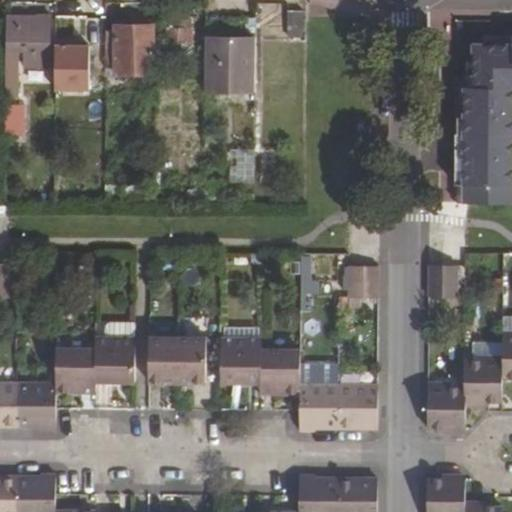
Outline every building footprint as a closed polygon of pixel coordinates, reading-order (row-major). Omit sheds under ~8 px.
[(304,11),(289,11),(289,36),(305,36),(304,11)] [(37,17),(8,18),(8,50),(5,51),(5,96),(19,96),(19,50),(25,50),(26,66),(50,66),(50,16),(37,16),(37,17)] [(354,23),(314,22),(313,87),(352,88),(354,23)] [(116,30),(105,29),(105,67),(115,68),(115,74),(153,75),(152,26),(115,27),(116,30)] [(195,27),(168,26),(167,41),(195,42),(195,27)] [(256,82),(257,38),(207,38),(207,82),(256,82)] [(72,42),(56,42),(55,90),(90,90),(90,47),(82,47),(72,47),(72,42)] [(511,44),(474,44),(474,86),(465,86),(465,133),(456,133),(456,184),(465,184),(464,203),(511,203),(511,44)] [(23,132),(23,104),(5,104),(4,132),(23,132)] [(256,180),(257,149),(233,148),(233,180),(256,180)] [(277,160),(264,161),(265,177),(277,176),(277,160)] [(10,264),(0,263),(0,294),(10,295),(10,264)] [(459,265),(430,264),(430,296),(458,296),(459,265)] [(365,265),(349,265),(349,298),(365,298),(365,265)] [(380,265),(365,265),(365,298),(380,298),(380,265)] [(319,284),(302,284),(302,293),(319,293),(319,284)] [(365,298),(349,298),(349,307),(365,306),(365,298)] [(511,337),(511,320),(504,321),(503,337),(511,337)] [(108,338),(96,338),(95,348),(95,381),(136,381),(137,323),(111,323),(108,325),(108,338)] [(260,339),(260,327),(227,327),(227,338),(260,339)] [(178,337),(150,337),(149,382),(163,382),(164,378),(178,378),(178,337)] [(207,338),(178,337),(178,378),(192,378),(192,382),(207,382),(207,338)] [(457,386),(429,386),(429,428),(465,429),(466,403),(479,403),(488,403),(502,403),(503,379),(511,378),(511,337),(503,337),(503,347),(503,363),(474,363),(474,354),(466,354),(465,379),(456,379),(457,386)] [(227,338),(222,338),(221,382),(262,383),(262,349),(262,339),(260,339),(227,338)] [(466,346),(466,354),(474,354),(474,363),(503,363),(503,347),(466,346)] [(95,348),(57,348),(57,383),(57,393),(95,392),(95,381),(95,348)] [(301,349),(262,349),(262,383),(261,393),(301,393),(301,384),(301,349)] [(18,382),(0,382),(0,425),(17,426),(18,382)] [(57,383),(18,382),(17,426),(45,426),(57,426),(57,409),(57,393),(57,383)] [(340,385),(301,384),(301,393),(301,411),(301,427),(312,428),(339,428),(340,385)] [(379,385),(340,385),(339,428),(379,428),(379,385)] [(16,511),(17,476),(0,475),(0,511),(16,511)] [(44,476),(17,476),(16,511),(55,511),(56,511),(56,494),(56,476),(44,476)] [(313,477),(301,477),(301,495),(300,511),(338,511),(339,477),(313,477)] [(378,511),(378,478),(339,477),(338,511),(378,511)] [(465,479),(429,478),(428,511),(502,511),(502,504),(488,505),(479,504),(466,504),(465,479)]
